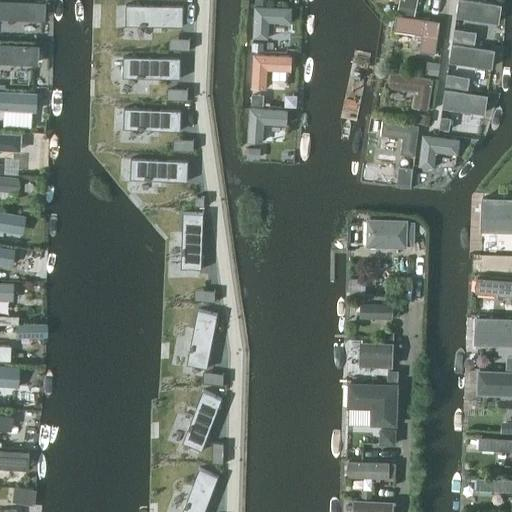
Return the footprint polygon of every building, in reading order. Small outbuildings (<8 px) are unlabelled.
[(0,0),(0,18),(34,19),(43,20),(44,1),(35,1),(14,0),(0,0)] [(400,0),(398,12),(414,15),(417,0),(400,0)] [(502,4),(473,0),(459,0),(457,16),(499,23),(502,4)] [(127,4),(126,25),(183,26),(184,5),(127,4)] [(292,22),(293,8),(256,6),(255,38),(269,38),(270,22),(292,22)] [(437,53),(441,21),(399,15),(397,30),(425,34),(422,51),(437,53)] [(477,32),(456,29),(454,40),(476,43),(477,32)] [(190,50),(191,40),(183,40),(182,49),(190,50)] [(40,44),(0,42),(0,61),(40,63),(40,44)] [(264,51),(264,42),(253,42),(253,51),(264,51)] [(494,49),(453,43),(450,61),(491,67),(494,49)] [(293,71),(293,56),(255,53),(252,88),(268,89),(269,70),(293,71)] [(124,56),(124,77),(181,78),(181,57),(124,56)] [(439,75),(441,62),(428,60),(426,73),(439,75)] [(430,110),(436,78),(393,71),(391,87),(417,91),(414,107),(430,110)] [(470,77),(448,74),(446,85),(468,88),(470,77)] [(189,88),(168,87),(167,99),(188,100),(189,88)] [(0,89),(0,108),(37,111),(38,92),(0,89)] [(447,90),(444,109),(487,116),(490,97),(447,90)] [(259,105),(260,92),(251,91),(250,104),(259,105)] [(125,107),(124,128),(181,130),(182,109),(125,107)] [(289,125),(290,110),(251,107),(249,142),(264,143),(266,124),(289,125)] [(429,124),(431,115),(418,113),(416,122),(429,124)] [(450,129),(451,118),(442,116),(440,128),(450,129)] [(417,156),(421,125),(385,120),(383,135),(404,138),(402,154),(417,156)] [(0,150),(20,152),(21,134),(0,132),(0,150)] [(460,154),(462,140),(426,135),(422,165),(436,167),(438,151),(460,154)] [(187,140),(186,150),(194,150),(195,141),(187,140)] [(257,158),(258,147),(246,147),(246,158),(257,158)] [(132,157),(131,178),(188,180),(189,160),(132,157)] [(411,188),(414,168),(399,166),(397,186),(407,187),(411,188)] [(0,190),(16,192),(19,186),(18,177),(0,175),(0,190)] [(205,196),(195,196),(195,206),(205,206),(205,196)] [(511,216),(511,200),(480,199),(479,207),(479,215),(511,216)] [(0,210),(0,229),(12,231),(15,213),(0,210)] [(203,214),(184,214),(183,268),(201,269),(203,214)] [(416,246),(417,222),(410,222),(410,220),(369,219),(368,247),(409,249),(409,246),(416,246)] [(0,246),(0,262),(11,265),(13,248),(0,246)] [(413,290),(413,277),(402,277),(402,290),(413,290)] [(511,281),(480,278),(478,286),(479,294),(511,297),(511,281)] [(387,282),(387,296),(399,296),(399,282),(387,282)] [(0,300),(12,301),(13,284),(0,283),(0,300)] [(207,292),(207,301),(215,301),(215,292),(207,292)] [(401,318),(402,306),(395,306),(395,304),(363,303),(362,319),(394,320),(394,318),(401,318)] [(217,315),(199,311),(188,365),(206,368),(217,315)] [(483,316),(482,343),(511,344),(511,317),(495,317),(483,316)] [(19,337),(43,337),(48,337),(48,325),(44,325),(18,325),(19,337)] [(396,333),(386,333),(386,342),(395,343),(396,333)] [(395,369),(396,344),(362,343),(362,367),(395,369)] [(0,365),(0,385),(7,386),(9,366),(0,365)] [(511,370),(478,369),(477,392),(511,392),(511,370)] [(399,380),(399,370),(388,370),(388,380),(399,380)] [(224,374),(204,373),(204,384),(223,385),(224,374)] [(400,428),(401,385),(350,384),(349,410),(374,411),(373,427),(381,428),(397,428),(400,428)] [(204,392),(184,442),(201,449),(221,398),(204,392)] [(0,431),(10,433),(13,418),(0,416),(0,431)] [(396,444),(397,428),(381,428),(380,443),(396,444)] [(511,452),(511,440),(482,439),(481,451),(511,452)] [(214,451),(224,451),(224,443),(214,443),(214,451)] [(27,448),(0,446),(0,464),(26,466),(27,448)] [(397,479),(398,465),(392,465),(392,464),(351,463),(349,471),(350,479),(391,480),(391,479),(397,479)] [(202,469),(185,511),(205,511),(219,476),(202,469)] [(511,493),(511,481),(479,480),(479,492),(511,493)] [(34,505),(35,500),(36,490),(14,487),(12,502),(33,505),(34,505)] [(363,489),(362,499),(372,499),(373,489),(363,489)] [(354,499),(353,511),(393,511),(394,500),(372,499),(362,499),(354,499)]
